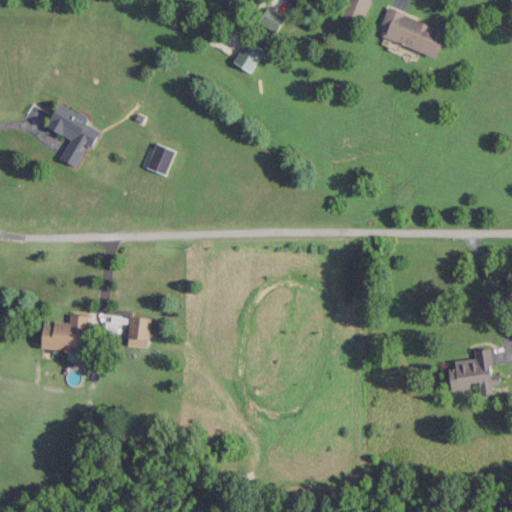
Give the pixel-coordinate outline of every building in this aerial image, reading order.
[(344,0),(340,15),(364,22),(369,0),(344,0)] [(287,21),(269,6),(258,21),(276,35),(287,21)] [(382,37),(437,57),(447,29),(388,7),(381,25),(386,27),(382,37)] [(265,51),(249,39),(233,61),(250,73),(265,51)] [(71,139),(61,158),(76,166),(87,144),(92,147),(100,130),(87,123),(89,118),(59,102),(47,126),(71,139)] [(175,150),(156,143),(147,167),(166,174),(175,150)] [(41,348),(69,351),(68,359),(84,361),(88,315),(70,314),(69,322),(53,321),(53,325),(43,324),(41,348)] [(149,339),(150,317),(128,316),(128,338),(149,339)] [(451,389),(479,386),(480,395),(493,393),(492,385),(500,384),(499,373),(494,373),(491,348),(474,350),(475,358),(454,360),(455,368),(449,368),(451,389)]
